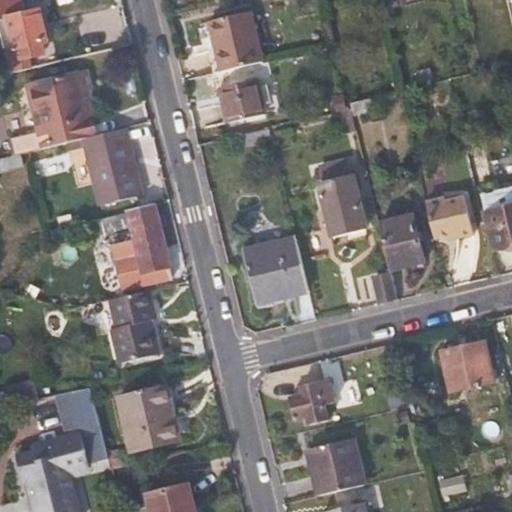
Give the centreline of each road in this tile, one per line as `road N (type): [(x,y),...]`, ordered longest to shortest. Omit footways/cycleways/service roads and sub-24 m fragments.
road 1 (residential): [(144,0),(232,361)]
road 2 (residential): [(232,361),(511,293)]
road 3 (residential): [(232,361),(267,511)]
